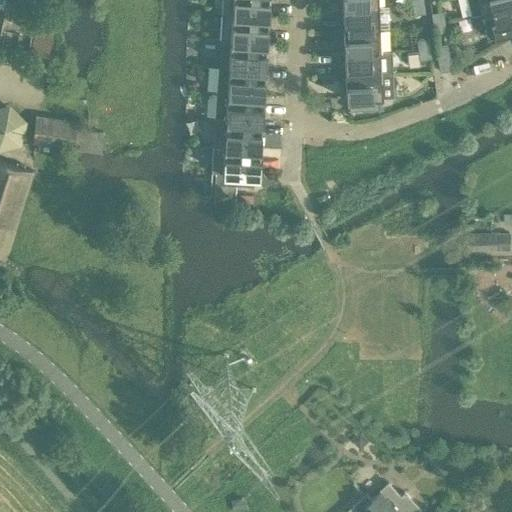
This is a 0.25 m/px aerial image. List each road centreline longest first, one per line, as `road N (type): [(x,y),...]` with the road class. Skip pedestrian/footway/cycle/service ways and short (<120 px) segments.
road 1 (tertiary): [(180,511),(65,385),(0,333)]
road 2 (residential): [(295,126),(364,133),(440,107),(511,68)]
road 3 (residential): [(295,126),(302,0)]
